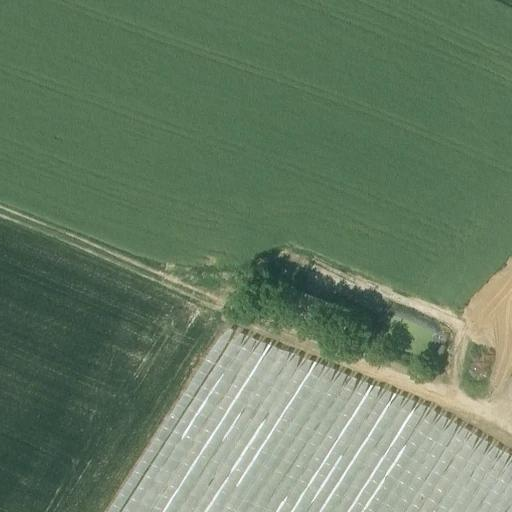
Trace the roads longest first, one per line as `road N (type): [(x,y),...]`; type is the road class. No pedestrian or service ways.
road 1 (track): [(0,225),(448,403)]
road 2 (track): [(511,439),(448,403),(477,344),(511,303)]
